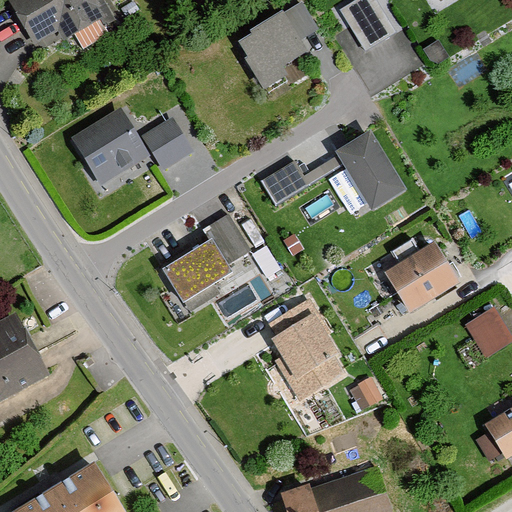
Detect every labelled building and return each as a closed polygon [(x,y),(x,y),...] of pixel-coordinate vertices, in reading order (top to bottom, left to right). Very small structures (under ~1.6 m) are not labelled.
[(100,26),(85,0),(0,0),(0,7),(32,64),(100,26)] [(370,0),(352,0),(337,9),(359,46),(361,50),(390,33),(370,0)] [(280,11),(231,41),(258,86),(308,56),(280,11)] [(119,114),(74,142),(102,186),(146,158),(119,114)] [(172,123),(146,139),(164,169),(190,154),(172,123)] [(364,133),(328,154),(362,211),(397,190),(364,133)] [(219,228),(138,273),(166,322),(247,278),(219,228)] [(430,244),(377,276),(402,317),(455,286),(430,244)] [(275,332),(320,312),(314,298),(269,318),(275,332)] [(489,307),(461,325),(482,358),(510,340),(489,307)] [(0,318),(0,399),(42,375),(7,315),(0,318)] [(308,318),(265,344),(298,400),(342,373),(308,318)] [(363,404),(384,393),(373,374),(353,384),(363,404)] [(511,405),(480,426),(502,461),(511,454),(511,405)] [(388,511),(371,463),(275,498),(279,511),(388,511)] [(117,511),(88,464),(9,511),(117,511)]
